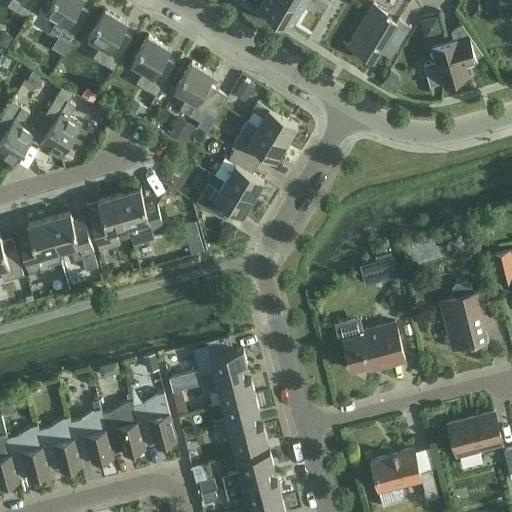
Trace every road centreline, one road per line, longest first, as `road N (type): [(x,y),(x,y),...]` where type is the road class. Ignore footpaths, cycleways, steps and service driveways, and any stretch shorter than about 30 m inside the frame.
road 1 (residential): [(303,428),(261,256),(347,107)]
road 2 (residential): [(303,428),(511,376)]
road 3 (residential): [(347,107),(175,0)]
road 4 (residential): [(186,511),(181,494),(153,479),(25,511)]
road 5 (residential): [(0,198),(137,160),(157,129)]
road 6 (residential): [(511,114),(428,134),(347,107)]
